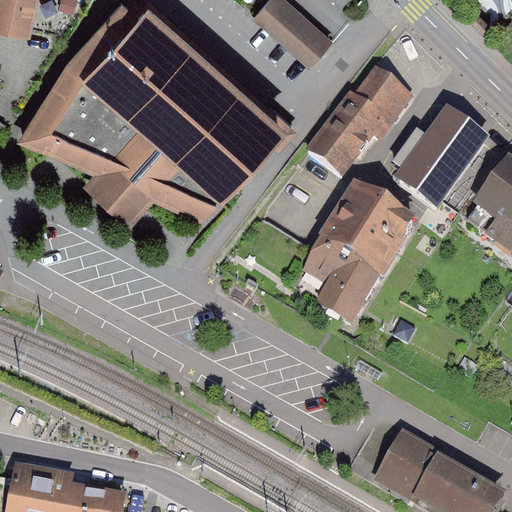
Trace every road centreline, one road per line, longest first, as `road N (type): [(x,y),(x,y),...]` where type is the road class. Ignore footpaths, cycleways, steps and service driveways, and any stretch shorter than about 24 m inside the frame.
road 1 (residential): [(376,396),(0,187)]
road 2 (residential): [(223,511),(176,485),(0,443)]
road 3 (residential): [(376,396),(511,476)]
road 4 (primary): [(410,0),(511,100)]
